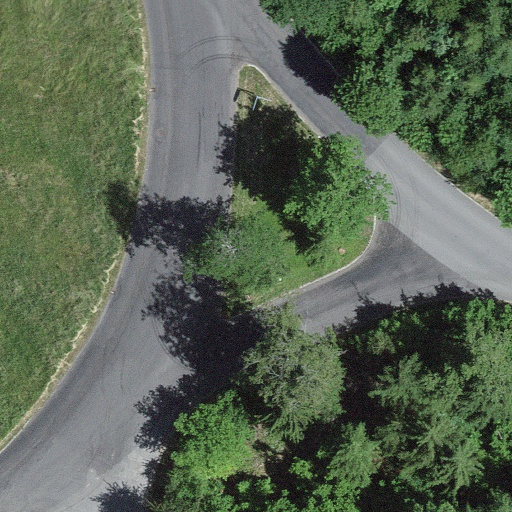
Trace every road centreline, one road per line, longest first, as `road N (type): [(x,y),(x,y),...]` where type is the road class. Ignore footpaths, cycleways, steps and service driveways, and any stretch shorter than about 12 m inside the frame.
road 1 (unclassified): [(226,4),(127,413)]
road 2 (unclassified): [(127,413),(461,238)]
road 3 (unclassified): [(226,4),(461,238)]
road 4 (unclassified): [(0,497),(127,413)]
